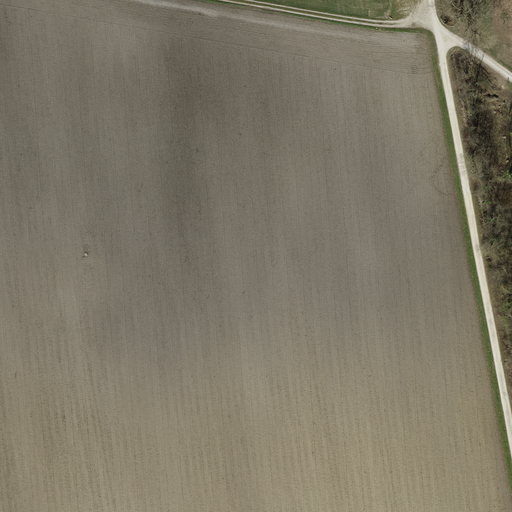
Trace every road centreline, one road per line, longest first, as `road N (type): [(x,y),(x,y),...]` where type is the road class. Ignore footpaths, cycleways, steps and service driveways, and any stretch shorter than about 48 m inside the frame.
road 1 (track): [(511,435),(440,34)]
road 2 (track): [(237,0),(387,24),(433,22)]
